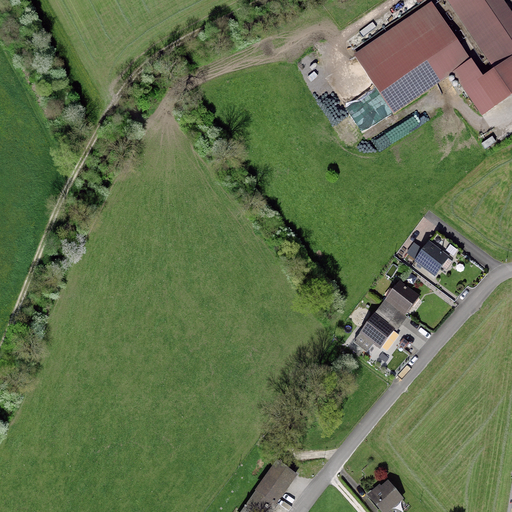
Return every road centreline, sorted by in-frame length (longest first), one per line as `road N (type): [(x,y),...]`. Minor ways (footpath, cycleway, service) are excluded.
road 1 (track): [(0,350),(64,193),(117,94),(143,61),(260,0)]
road 2 (residential): [(298,511),(402,381),(496,275),(511,270)]
